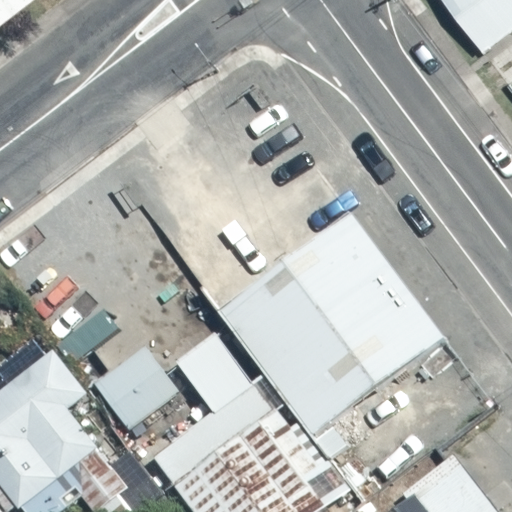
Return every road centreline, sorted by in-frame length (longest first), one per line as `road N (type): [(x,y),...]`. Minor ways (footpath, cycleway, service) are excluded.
road 1 (residential): [(319,0),(511,257)]
road 2 (unclassified): [(0,148),(196,0)]
